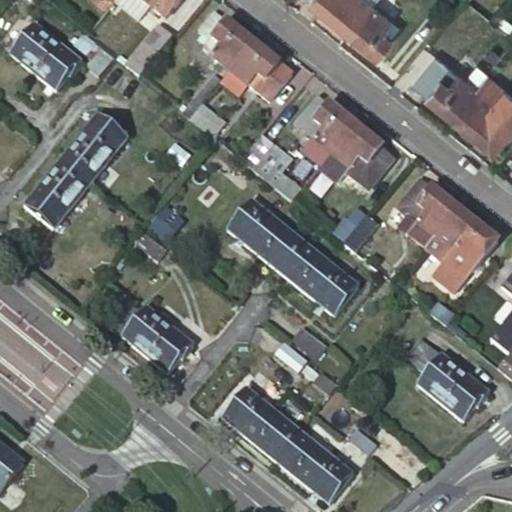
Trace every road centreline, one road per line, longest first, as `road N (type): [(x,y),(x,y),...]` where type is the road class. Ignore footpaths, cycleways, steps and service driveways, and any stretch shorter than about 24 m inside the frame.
road 1 (residential): [(511,208),(255,0)]
road 2 (residential): [(169,426),(0,287)]
road 3 (residential): [(0,398),(96,476),(118,476),(169,426)]
